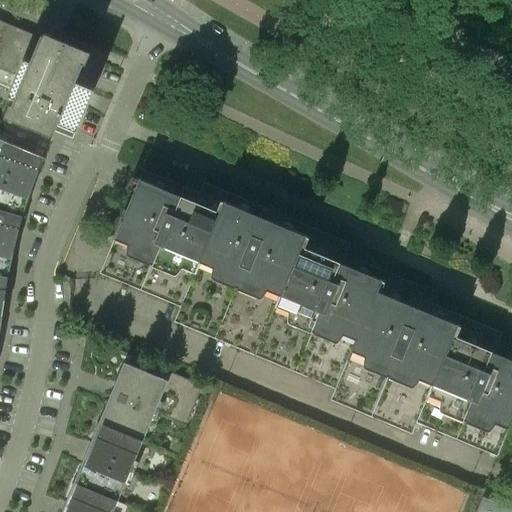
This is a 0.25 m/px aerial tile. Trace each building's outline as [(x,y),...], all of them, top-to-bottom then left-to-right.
[(84,62),(88,52),(42,33),(39,41),(34,38),(35,35),(0,20),(0,68),(23,78),(9,113),(10,113),(14,105),(58,123),(58,122),(77,130),(95,88),(76,81),(84,62)] [(0,138),(44,157),(58,123),(14,105),(10,113),(0,137),(0,138)] [(0,209),(22,217),(44,157),(0,138),(0,209)] [(501,332),(436,305),(421,299),(426,288),(345,254),(350,243),(204,182),(199,193),(143,169),(100,273),(180,306),(174,321),(335,388),(330,399),(412,433),(416,422),(497,456),(511,419),(511,349),(497,343),(501,332)] [(0,275),(8,277),(22,217),(0,209),(0,275)] [(186,424),(202,385),(138,359),(134,366),(124,362),(106,403),(98,423),(142,442),(155,411),(186,424)] [(118,501),(135,460),(142,442),(98,423),(73,482),(118,501)] [(174,440),(170,451),(177,453),(181,443),(174,440)] [(113,511),(118,501),(73,482),(60,511),(113,511)] [(511,511),(511,508),(482,496),(475,511),(511,511)]
